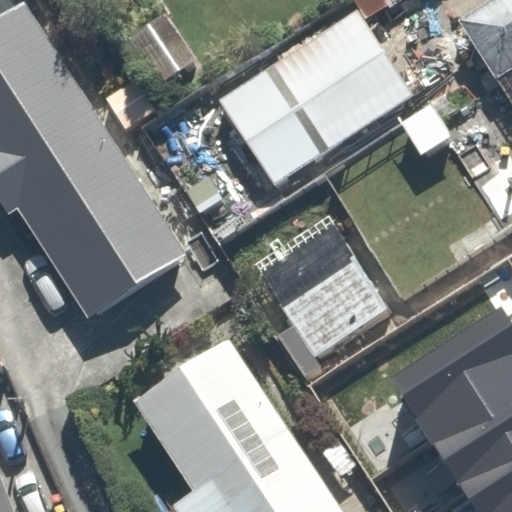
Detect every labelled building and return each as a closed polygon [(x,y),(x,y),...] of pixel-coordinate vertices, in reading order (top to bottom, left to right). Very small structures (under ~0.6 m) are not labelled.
[(511,4),(472,31),(507,84),(511,80),(511,4)] [(194,263),(36,10),(0,32),(0,151),(5,159),(0,161),(0,194),(22,229),(39,218),(103,320),(194,263)] [(428,99),(368,12),(226,110),(286,197),(428,99)] [(400,324),(365,263),(289,307),(324,368),(400,324)] [(315,453),(246,347),(146,412),(204,500),(185,511),(357,511),(342,488),(368,471),(344,435),(315,453)] [(420,436),(384,383),(351,405),(387,458),(420,436)] [(0,511),(57,511),(16,410),(0,416),(0,511)]
